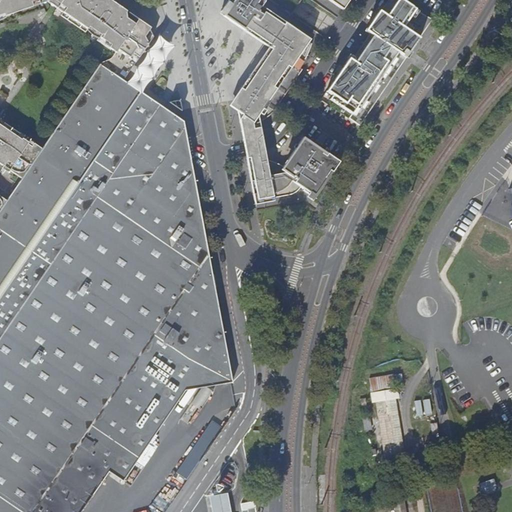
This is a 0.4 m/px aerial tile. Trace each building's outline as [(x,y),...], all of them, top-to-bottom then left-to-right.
[(106,0),(0,0),(0,164),(4,167),(5,167),(8,162),(13,166),(10,171),(11,171),(21,179),(42,149),(35,145),(32,149),(28,146),(29,145),(22,141),(22,142),(18,139),(21,135),(5,124),(2,128),(0,126),(0,14),(4,13),(5,17),(41,5),(40,1),(41,0),(43,0),(48,3),(54,1),(56,2),(60,5),(58,10),(64,14),(61,17),(87,34),(89,31),(94,34),(100,67),(124,82),(154,38),(145,33),(147,29),(106,0)] [(313,200),(338,164),(302,139),(282,169),(277,166),(270,163),(265,162),(265,160),(262,143),(258,125),(270,116),(281,102),(301,72),(298,71),(305,58),(310,46),(307,44),(309,42),(259,8),(257,10),(254,7),(256,6),(247,0),(228,0),(219,14),(223,16),(221,18),(267,49),(234,99),(237,115),(241,118),(238,123),(239,128),(243,148),(246,162),(255,207),(273,204),(273,200),(292,197),(300,189),(302,192),(302,193),(307,196),(313,200)] [(323,0),(341,12),(349,0),(323,0)] [(362,122),(430,22),(398,0),(389,0),(367,33),(375,39),(357,66),(349,60),(326,93),(332,97),(330,100),(352,115),(362,122)] [(48,3),(58,10),(60,5),(56,2),(54,1),(48,3)] [(0,511),(82,511),(109,473),(123,482),(161,427),(186,394),(234,385),(223,326),(185,125),(124,82),(100,67),(43,150),(42,149),(21,179),(22,179),(22,180),(30,186),(16,207),(7,201),(7,202),(6,201),(0,210),(0,511)] [(348,120),(359,128),(362,122),(352,115),(348,120)] [(9,174),(11,171),(10,171),(13,166),(8,162),(5,167),(4,167),(3,170),(9,174)] [(11,196),(7,201),(16,207),(30,186),(22,180),(19,185),(11,196)] [(402,372),(371,377),(384,461),(406,457),(396,388),(404,387),(402,372)] [(231,511),(230,503),(228,493),(208,496),(211,511),(231,511)] [(398,500),(397,511),(408,511),(408,500),(398,500)]
